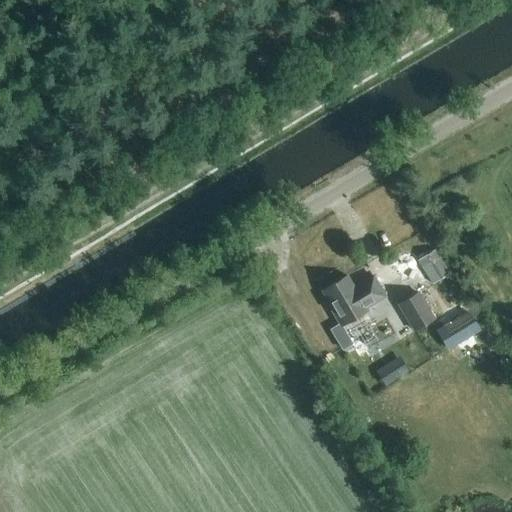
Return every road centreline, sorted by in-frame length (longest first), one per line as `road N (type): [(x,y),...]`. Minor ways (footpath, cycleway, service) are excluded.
road 1 (unclassified): [(0,392),(511,86)]
road 2 (track): [(0,285),(479,0)]
